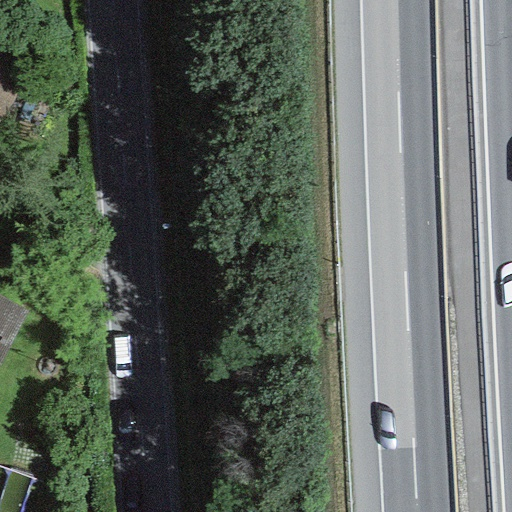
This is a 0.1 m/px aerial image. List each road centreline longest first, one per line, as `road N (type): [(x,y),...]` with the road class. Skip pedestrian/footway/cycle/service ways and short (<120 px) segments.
road 1 (tertiary): [(153,511),(111,0)]
road 2 (motorway): [(395,0),(416,511)]
